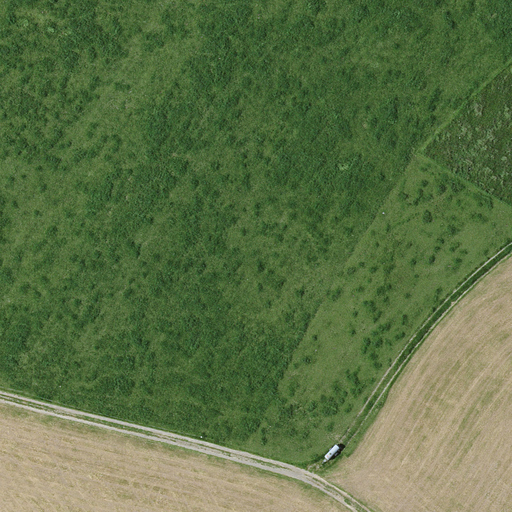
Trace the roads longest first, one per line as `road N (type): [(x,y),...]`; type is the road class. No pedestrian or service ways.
road 1 (track): [(0,396),(292,470),(361,511)]
road 2 (track): [(292,470),(335,453),(422,333),(511,247)]
